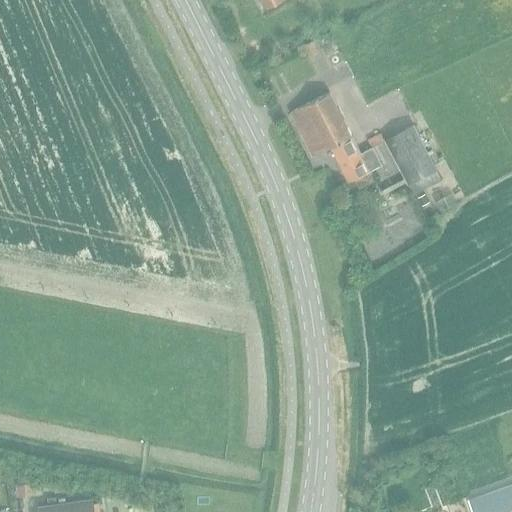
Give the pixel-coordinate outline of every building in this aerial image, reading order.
[(374,145),(373,146),(361,152),(330,91),(291,111),(313,156),(332,146),(350,182),(356,179),(361,188),(376,180),(371,171),(384,164),(375,146),(374,145)] [(415,125),(388,139),(411,182),(437,168),(415,125)] [(369,138),(373,146),(374,145),(375,146),(386,140),(381,132),(369,138)] [(378,186),(365,193),(369,203),(383,196),(381,194),(379,189),(378,186)] [(511,484),(469,499),(472,511),(506,511),(511,510),(511,501),(511,500),(511,484)] [(92,511),(91,499),(38,506),(38,511),(92,511)]
